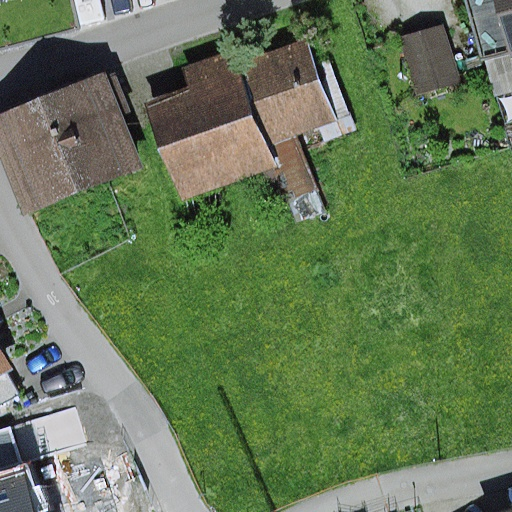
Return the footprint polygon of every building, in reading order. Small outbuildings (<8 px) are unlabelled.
[(511,0),(468,0),(494,97),(511,92),(511,0)] [(444,27),(402,39),(419,95),(460,83),(444,27)] [(305,39),(239,62),(268,145),(334,122),(305,39)] [(191,95),(150,109),(181,202),(276,170),(268,145),(239,62),(235,50),(182,68),(191,95)] [(103,75),(0,117),(0,159),(24,218),(142,170),(103,75)] [(0,350),(0,373),(4,371),(10,368),(0,350)] [(4,371),(0,373),(0,406),(18,397),(4,371)] [(0,511),(40,511),(27,465),(0,472),(0,511)]
